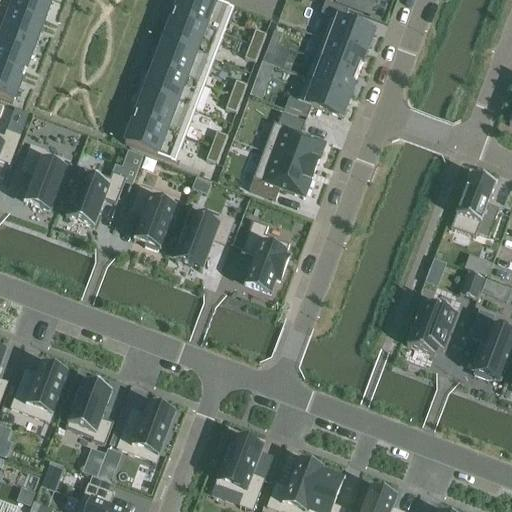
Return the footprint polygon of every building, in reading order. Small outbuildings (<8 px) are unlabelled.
[(48,0),(0,0),(0,10),(43,27),(52,1),(48,0)] [(206,0),(179,0),(173,18),(224,37),(234,10),(206,0)] [(325,3),(321,16),(329,19),(321,40),(365,57),(374,35),(344,24),(348,12),(325,3)] [(0,10),(0,39),(33,52),(43,27),(0,10)] [(173,18),(164,43),(214,62),(224,37),(173,18)] [(255,32),(252,39),(264,43),(267,37),(255,32)] [(274,33),(270,44),(277,47),(281,36),(274,33)] [(0,39),(0,68),(23,78),(33,52),(0,39)] [(252,39),(249,47),(261,51),(264,43),(252,39)] [(321,40),(313,61),(358,77),(365,57),(321,40)] [(164,43),(154,69),(204,88),(214,62),(164,43)] [(270,45),(266,55),(273,58),(277,47),(270,45)] [(249,47),(247,54),(258,58),(261,51),(249,47)] [(266,55),(262,65),(283,73),(290,52),(277,47),(273,58),(266,55)] [(247,54),(244,61),(256,65),(258,58),(247,54)] [(306,80),(306,81),(350,98),(358,77),(313,61),(322,65),(315,83),(306,80)] [(0,68),(0,99),(13,104),(23,78),(0,68)] [(154,69),(144,94),(195,113),(204,88),(154,69)] [(289,99),(284,112),(307,120),(312,109),(342,120),(350,98),(306,81),(297,103),(289,99)] [(267,87),(256,82),(250,98),(261,102),(267,87)] [(236,83),(233,90),(245,94),(247,87),(236,83)] [(233,90),(230,98),(242,102),(245,94),(233,90)] [(144,94),(135,120),(185,139),(195,113),(144,94)] [(230,98),(228,105),(239,109),(242,102),(230,98)] [(228,105),(225,112),(236,116),(239,109),(228,105)] [(274,126),(264,154),(315,173),(326,145),(325,144),(324,145),(301,136),(305,124),(282,116),(278,127),(274,126)] [(135,120),(125,146),(175,165),(185,139),(135,120)] [(0,138),(0,162),(10,166),(20,139),(7,134),(4,140),(0,138)] [(217,134),(214,141),(225,145),(228,138),(217,134)] [(214,141),(211,149),(222,153),(225,145),(214,141)] [(32,149),(23,173),(34,178),(24,204),(50,214),(69,166),(44,156),(45,155),(32,149)] [(211,149),(208,156),(220,160),(222,153),(211,149)] [(264,154),(249,193),(276,203),(280,192),(303,200),(303,201),(304,202),(315,173),(264,154)] [(208,156),(205,164),(217,168),(220,160),(208,156)] [(83,171),(65,220),(94,230),(104,203),(116,208),(126,181),(112,175),(110,181),(83,171)] [(451,230),(450,231),(475,240),(476,239),(477,236),(489,240),(499,212),(488,207),(495,188),(496,187),(471,178),(470,179),(471,179),(456,217),(456,216),(456,218),(451,230)] [(140,190),(131,213),(143,218),(134,242),(146,246),(144,250),(157,254),(159,251),(160,252),(179,203),(153,193),(152,194),(140,190)] [(193,212),(174,260),(202,271),(213,244),(225,248),(234,225),(220,219),(219,222),(193,212)] [(253,224),(241,255),(255,260),(245,287),(271,297),(276,283),(280,285),(289,261),(285,259),(290,247),(265,238),(268,230),(253,224)] [(468,275),(460,298),(475,304),(483,281),(468,275)] [(492,299),(497,287),(486,282),(481,295),(492,299)] [(423,305),(406,349),(435,359),(437,352),(443,354),(457,315),(429,305),(428,307),(423,305)] [(479,314),(470,340),(483,345),(472,373),(475,374),(474,378),(490,384),(491,380),(500,384),(511,352),(511,336),(491,328),(494,319),(479,314)] [(26,373),(11,411),(49,425),(68,377),(66,376),(67,373),(54,368),(53,371),(42,367),(38,377),(26,373)] [(84,383),(65,431),(92,441),(91,444),(104,449),(113,425),(101,421),(112,393),(84,383)] [(132,414),(118,451),(156,465),(174,416),(148,407),(144,418),(132,414)] [(123,410),(109,448),(118,451),(132,414),(123,410)] [(234,439),(216,488),(242,498),(239,508),(250,511),(252,511),(264,482),(252,477),(262,450),(234,439)] [(91,451),(88,458),(103,464),(106,457),(91,451)] [(276,487),(267,510),(272,511),(306,511),(321,472),(299,464),(288,491),(276,487)] [(321,472),(306,511),(343,511),(333,508),(343,481),(322,473),(322,472),(321,472)] [(91,480),(88,488),(112,497),(115,489),(91,480)] [(88,488),(79,511),(116,511),(108,509),(112,497),(88,488)] [(392,511),(396,501),(385,496),(386,493),(373,488),(372,491),(370,491),(362,511),(392,511)] [(24,494),(19,505),(31,509),(35,498),(24,494)]
